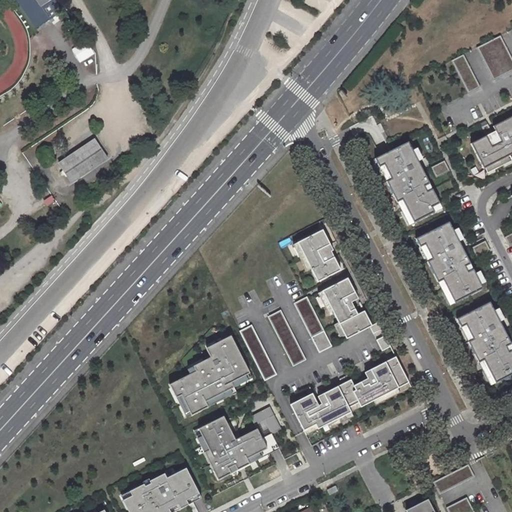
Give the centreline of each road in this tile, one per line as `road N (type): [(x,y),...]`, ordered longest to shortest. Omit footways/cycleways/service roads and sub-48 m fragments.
road 1 (secondary): [(0,429),(289,109)]
road 2 (residential): [(448,403),(319,147),(289,109)]
road 3 (residential): [(448,403),(238,511)]
road 4 (secondary): [(289,109),(381,0)]
